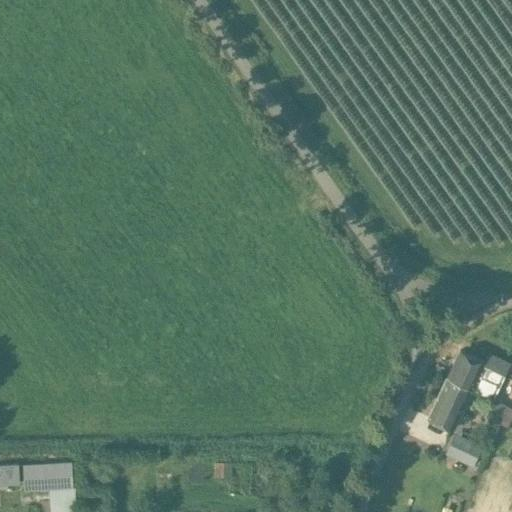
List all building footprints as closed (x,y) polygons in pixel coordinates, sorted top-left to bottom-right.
[(447,379),(446,379),(471,390),(471,389),(493,399),(511,361),(489,351),(484,362),(460,351),(447,379)] [(453,429),(471,390),(446,379),(428,417),(453,429)] [(463,437),(454,456),(473,466),(482,447),(463,437)] [(70,461),(23,464),(25,490),(71,487),(70,461)] [(19,463),(0,464),(0,484),(20,483),(19,463)] [(214,464),(214,476),(230,476),(230,464),(214,464)]
